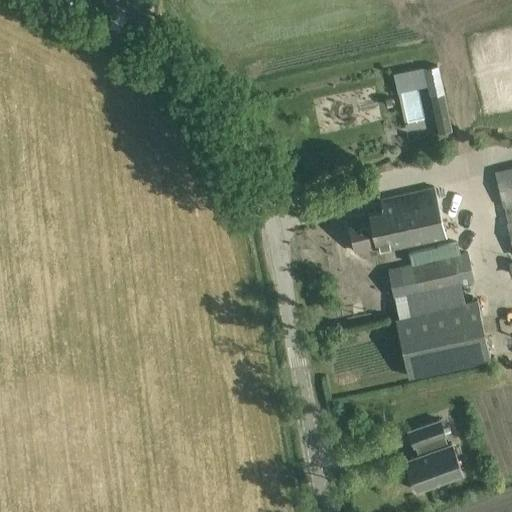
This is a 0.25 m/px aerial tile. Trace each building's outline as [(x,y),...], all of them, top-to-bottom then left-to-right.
[(452,132),(437,67),(424,70),(438,135),(452,132)] [(511,163),(493,167),(511,250),(511,163)] [(376,249),(421,239),(445,233),(434,184),(380,196),(382,206),(345,215),(353,250),(375,245),(376,249)] [(460,254),(458,242),(408,254),(411,265),(455,255),(460,254)] [(411,265),(400,268),(407,298),(462,285),(455,255),(411,265)] [(407,379),(489,362),(477,301),(395,318),(407,379)] [(402,302),(385,306),(388,319),(404,315),(402,302)] [(511,357),(511,344),(511,342),(490,349),(495,363),(511,357)] [(404,461),(415,492),(464,475),(452,443),(447,444),(445,437),(447,436),(441,419),(407,431),(414,449),(416,448),(418,455),(404,461)]
